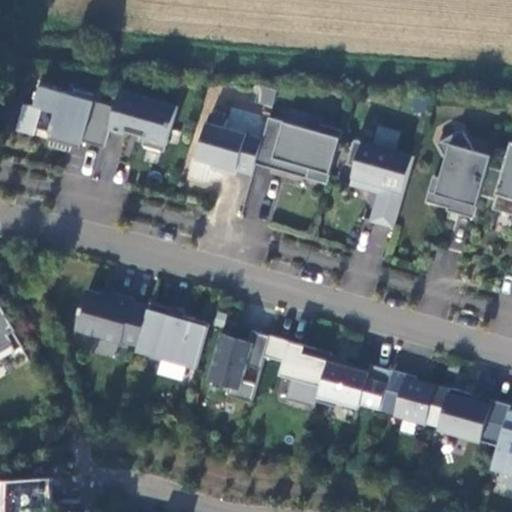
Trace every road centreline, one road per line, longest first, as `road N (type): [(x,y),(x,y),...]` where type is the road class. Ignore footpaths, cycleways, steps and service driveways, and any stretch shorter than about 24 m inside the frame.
road 1 (residential): [(0,217),(511,352)]
road 2 (residential): [(259,511),(97,462)]
